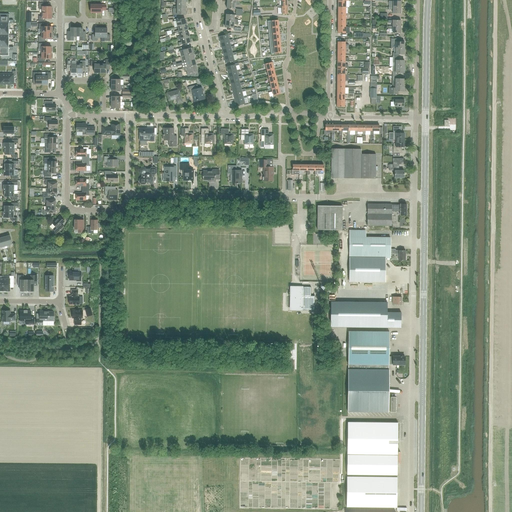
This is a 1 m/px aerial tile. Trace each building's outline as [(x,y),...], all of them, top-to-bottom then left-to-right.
[(39,3),(39,9),(42,9),(42,13),(51,13),(51,12),(52,12),(52,8),(51,8),(51,7),(45,7),(45,3),(39,3)] [(90,8),(90,9),(91,10),(90,13),(91,13),(92,13),(94,13),(102,13),(102,10),(106,10),(106,5),(102,5),(91,5),(91,7),(90,8)] [(282,5),(277,5),(277,8),(282,8),(282,14),(286,14),(287,14),(287,6),(282,6),(282,5)] [(38,16),(38,22),(45,22),(45,19),(51,19),(51,18),(52,18),(52,14),(51,14),(51,13),(42,13),(42,16),(38,16)] [(0,23),(10,23),(13,23),(13,20),(9,20),(9,14),(0,14),(0,23)] [(184,18),(176,21),(177,27),(186,25),(184,18)] [(38,24),(38,29),(42,29),(42,33),(51,33),(51,32),(52,32),(52,28),(51,28),(51,27),(45,27),(45,24),(38,24)] [(178,30),(175,31),(175,33),(179,32),(187,30),(186,25),(177,27),(178,30)] [(92,35),(92,41),(97,41),(97,38),(101,38),(101,28),(100,28),(96,27),(96,28),(95,28),(95,35),(92,35)] [(67,32),(67,41),(73,41),(73,37),(76,37),(76,28),(70,28),(70,32),(67,32)] [(76,28),(76,37),(80,37),(79,41),(85,41),(85,32),(82,32),(82,28),(76,28)] [(101,28),(101,38),(104,38),(104,41),(110,41),(110,35),(107,35),(107,28),(106,28),(102,28),(101,28)] [(180,36),(176,37),(177,39),(180,38),(189,36),(187,30),(179,32),(180,36)] [(38,36),(38,42),(45,42),(45,39),(51,39),(51,38),(52,38),(52,34),(51,34),(51,33),(42,33),(42,36),(38,36)] [(227,34),(218,37),(220,43),(229,41),(229,40),(228,36),(231,35),(231,33),(230,33),(227,34)] [(181,42),(178,43),(178,45),(182,44),(190,42),(189,36),(180,38),(181,42)] [(229,41),(220,43),(222,50),(231,48),(231,47),(229,42),(233,41),(232,39),(229,40),(229,41)] [(392,39),(392,43),(395,44),(395,48),(404,48),(404,42),(398,42),(398,39),(392,39)] [(38,49),(38,53),(42,53),(51,53),(51,52),(52,52),(52,48),(51,48),(51,47),(45,47),(45,44),(38,44),(38,49)] [(231,48),(222,50),(223,56),(232,54),(232,53),(231,49),(234,48),(234,46),(231,47),(231,48)] [(0,56),(8,56),(8,50),(13,50),(13,47),(9,47),(0,47),(0,56)] [(192,48),(179,51),(181,57),(193,54),(192,48)] [(392,53),(392,57),(398,57),(398,54),(404,54),(404,48),(395,48),(395,52),(392,53)] [(232,54),(223,56),(225,63),(234,61),(233,55),(236,54),(236,52),(232,53),(232,54)] [(38,56),(38,62),(45,62),(45,59),(51,59),(51,58),(52,58),(52,54),(51,54),(51,53),(42,53),(42,56),(38,56)] [(193,54),(181,57),(182,62),(182,63),(195,60),(193,54)] [(392,58),(392,62),(395,63),(395,66),(404,67),(404,60),(398,60),(398,57),(392,57),(392,58)] [(68,59),(68,67),(71,68),(71,73),(72,73),(73,74),(75,74),(76,73),(77,73),(77,64),(77,61),(77,60),(71,59),(68,59)] [(100,64),(100,73),(106,73),(106,68),(110,68),(110,60),(106,60),(106,61),(104,61),(103,64),(100,64)] [(176,64),(172,65),(173,67),(176,66),(176,67),(181,66),(182,69),(183,68),(196,65),(195,60),(182,63),(182,62),(176,64)] [(77,64),(77,73),(82,73),(82,67),(85,67),(85,61),(80,61),(80,64),(77,64)] [(272,62),(265,64),(267,70),(274,69),(272,62)] [(235,64),(226,67),(227,73),(237,71),(236,70),(235,66),(239,65),(238,63),(235,64)] [(196,65),(183,68),(184,72),(186,71),(187,76),(193,75),(194,76),(199,77),(197,71),(196,65)] [(392,71),(392,75),(398,76),(398,73),(403,73),(404,67),(395,66),(392,66),(392,71)] [(237,71),(227,73),(229,80),(238,78),(238,77),(237,72),(240,71),(240,69),(236,70),(237,71)] [(274,69),(267,70),(268,77),(275,75),(274,69)] [(0,74),(0,83),(13,84),(13,78),(16,78),(16,71),(12,71),(12,75),(0,74)] [(33,73),(33,80),(36,80),(36,85),(42,85),(42,73),(38,73),(33,73)] [(42,73),(42,85),(48,85),(48,80),(51,80),(51,73),(45,73),(42,73)] [(275,75),(268,77),(270,83),(277,81),(275,75)] [(392,75),(392,80),(395,81),(395,85),(403,85),(403,79),(398,79),(398,76),(392,75)] [(238,78),(229,80),(231,86),(240,84),(239,83),(238,79),(242,78),(241,76),(238,77),(238,78)] [(277,81),(270,83),(271,89),(278,88),(277,81)] [(240,84),(231,86),(232,93),(241,91),(241,90),(240,85),(243,84),(243,82),(239,83),(240,84)] [(197,85),(188,87),(190,93),(191,93),(193,102),(204,99),(201,87),(197,88),(197,85)] [(388,85),(388,94),(398,94),(398,91),(403,91),(403,85),(395,85),(388,85)] [(278,88),(271,89),(273,96),(280,94),(278,88)] [(241,91),(232,93),(234,99),(243,97),(243,96),(242,92),(245,91),(244,89),(241,90),(241,91)] [(179,90),(166,93),(168,100),(176,99),(177,104),(182,102),(179,90)] [(111,97),(111,102),(120,102),(120,100),(122,100),(122,98),(131,98),(131,94),(122,94),(122,97),(120,97),(111,97)] [(243,97),(234,99),(235,106),(244,104),(243,98),(247,97),(246,95),(243,96),(243,97)] [(44,102),(44,107),(46,107),(46,111),(56,111),(56,105),(53,105),(53,102),(44,102)] [(45,117),(45,122),(49,122),(49,128),(57,128),(57,121),(51,121),(51,117),(45,117)] [(76,124),(76,132),(82,132),(82,135),(94,135),(94,129),(86,129),(86,124),(76,124)] [(103,128),(102,135),(111,135),(120,136),(120,125),(111,125),(111,128),(103,128)] [(324,130),(324,135),(326,135),(327,130),(331,130),(333,131),(333,125),(325,125),(325,130),(324,130)] [(331,130),(331,135),(334,135),(334,131),(339,131),(340,131),(340,125),(333,125),(333,131),(331,130)] [(339,131),(339,135),(342,135),(342,131),(347,131),(348,131),(348,125),(340,125),(340,131),(339,131)] [(348,131),(347,131),(347,135),(349,135),(350,131),(355,131),(356,131),(356,125),(348,125),(348,131)] [(355,131),(355,135),(357,135),(358,131),(363,131),(364,125),(356,125),(356,131),(355,131)] [(363,131),(362,135),(365,135),(365,131),(370,131),(371,131),(371,125),(364,125),(363,131)] [(370,131),(370,139),(373,139),(373,131),(379,131),(379,134),(382,134),(382,128),(379,128),(379,126),(371,125),(371,131),(370,131)] [(3,127),(3,134),(6,134),(6,137),(14,137),(14,127),(3,127)] [(389,134),(389,140),(395,140),(404,140),(404,133),(401,133),(401,128),(401,127),(393,127),(393,134),(389,134)] [(140,128),(140,141),(153,141),(153,128),(140,128)] [(163,128),(163,140),(169,141),(169,147),(176,147),(176,139),(173,139),(173,129),(163,128)] [(181,129),(181,136),(184,136),(184,144),(193,144),(193,133),(188,133),(188,129),(181,129)] [(201,129),(201,135),(204,135),(204,144),(213,144),(213,134),(208,134),(208,129),(201,129)] [(221,129),(221,135),(224,135),(224,145),(233,145),(233,134),(228,134),(228,129),(221,129)] [(241,129),(241,135),(242,135),(242,139),(244,139),(244,145),(253,145),(253,134),(248,134),(248,129),(241,129)] [(260,141),(260,147),(264,147),(264,145),(273,145),(273,134),(273,133),(268,133),(268,130),(261,130),(261,137),(264,137),(264,141),(260,141)] [(44,134),(44,140),(45,140),(44,143),(57,144),(57,138),(51,137),(51,134),(44,134)] [(3,143),(3,149),(14,149),(14,143),(18,143),(18,140),(12,140),(12,143),(3,143)] [(393,143),(393,153),(400,153),(400,147),(401,147),(404,147),(404,140),(395,140),(395,143),(393,143)] [(44,147),(44,153),(51,153),(51,149),(57,150),(57,144),(44,143),(44,147)] [(3,149),(4,149),(4,155),(11,155),(11,158),(18,158),(18,155),(14,155),(14,149),(3,149)] [(76,149),(76,157),(82,157),(82,160),(89,160),(89,154),(86,154),(86,149),(76,149)] [(331,149),(331,178),(375,178),(376,163),(376,155),(361,154),(361,149),(331,149)] [(104,157),(104,162),(108,162),(108,167),(118,167),(118,160),(111,160),(111,157),(104,157)] [(44,158),(44,164),(48,164),(48,167),(57,168),(57,162),(51,161),(51,158),(44,158)] [(76,164),(76,171),(86,171),(86,166),(89,166),(92,166),(92,160),(89,160),(82,160),(82,164),(76,164)] [(259,164),(259,168),(264,168),(264,181),(273,181),(273,172),(273,167),(268,167),(268,160),(259,160),(259,164)] [(3,170),(14,170),(15,170),(15,164),(18,164),(18,161),(11,161),(11,164),(4,164),(4,170),(3,170)] [(180,164),(180,170),(183,170),(183,181),(193,181),(193,170),(189,170),(189,164),(180,164)] [(389,164),(389,171),(394,171),(394,178),(398,178),(398,177),(404,178),(404,170),(399,170),(399,164),(393,164),(389,164)] [(291,170),(291,175),(294,175),(294,171),(299,171),(300,171),(300,165),(292,165),(292,170),(291,170)] [(299,171),(299,175),(301,175),(302,171),(307,171),(308,171),(308,165),(300,165),(300,171),(299,171)] [(307,171),(307,175),(309,175),(310,171),(314,171),(316,171),(316,165),(308,165),(308,171),(307,171)] [(314,171),(314,175),(317,175),(317,171),(323,171),(324,165),(316,165),(316,171),(314,171)] [(164,173),(165,173),(165,182),(173,182),(173,177),(173,174),(176,174),(176,166),(172,166),(172,167),(164,167),(164,173)] [(228,166),(228,174),(232,174),(232,183),(242,183),(242,171),(237,170),(237,166),(228,166)] [(44,171),(44,177),(50,177),(50,173),(57,174),(57,168),(48,167),(48,171),(44,171)] [(139,179),(139,182),(141,184),(144,184),(146,182),(149,182),(151,185),(153,185),(153,177),(152,177),(152,175),(154,175),(157,173),(157,170),(154,167),(151,167),(149,169),(146,169),(146,172),(144,174),(141,174),(141,177),(139,179)] [(3,170),(3,176),(11,176),(11,179),(17,179),(17,176),(18,170),(15,170),(14,170),(3,170)] [(203,172),(203,180),(210,181),(210,182),(215,182),(215,179),(219,179),(219,170),(212,170),(212,172),(203,172)] [(104,171),(104,177),(107,177),(107,182),(117,182),(117,175),(111,175),(111,171),(104,171)] [(45,179),(45,185),(48,185),(48,188),(57,189),(57,183),(52,182),(52,179),(45,179)] [(76,179),(76,186),(82,186),(82,190),(89,190),(89,184),(86,184),(86,179),(76,179)] [(3,185),(3,191),(14,191),(14,185),(17,185),(17,182),(11,182),(11,185),(3,185)] [(105,187),(105,194),(108,195),(108,200),(117,200),(117,194),(115,194),(115,187),(105,187)] [(43,192),(43,197),(50,197),(50,194),(57,195),(57,189),(48,188),(45,188),(45,192),(43,192)] [(76,193),(76,200),(86,200),(86,196),(89,196),(89,190),(82,190),(82,193),(76,193)] [(3,191),(4,191),(4,197),(11,197),(11,200),(17,200),(17,194),(14,194),(14,191),(3,191)] [(43,197),(43,203),(47,203),(46,206),(55,207),(55,201),(50,200),(50,197),(43,197)] [(3,212),(14,212),(15,212),(15,206),(18,206),(18,203),(11,203),(11,206),(4,206),(4,212),(3,212)] [(367,204),(367,226),(391,226),(391,211),(397,212),(397,205),(391,205),(391,204),(367,204)] [(397,205),(397,212),(400,212),(400,215),(406,215),(406,204),(400,204),(400,205),(397,205)] [(43,210),(43,215),(50,215),(50,212),(55,213),(55,207),(46,206),(46,210),(43,210)] [(317,206),(317,230),(340,230),(342,230),(342,206),(317,206)] [(3,212),(3,218),(11,218),(11,221),(17,221),(17,218),(14,218),(14,212),(3,212)] [(55,227),(52,231),(56,235),(62,229),(64,227),(61,225),(64,222),(59,217),(52,224),(55,227)] [(74,220),(74,229),(78,229),(78,233),(83,233),(83,220),(74,220)] [(87,227),(87,233),(93,233),(93,230),(97,230),(97,228),(102,228),(102,224),(97,224),(97,220),(91,220),(91,227),(87,227)] [(349,258),(349,260),(385,261),(385,258),(389,258),(390,258),(390,254),(399,254),(399,261),(406,261),(406,260),(406,256),(405,256),(405,251),(395,251),(395,249),(390,249),(390,238),(365,238),(365,230),(350,230),(349,258)] [(349,260),(349,282),(385,282),(385,261),(349,260)] [(69,272),(69,280),(76,280),(76,281),(80,281),(81,272),(69,272)] [(3,279),(3,291),(9,291),(10,285),(13,285),(13,276),(9,276),(9,279),(3,279)] [(17,276),(17,283),(20,283),(20,291),(21,291),(21,292),(24,292),(24,291),(27,291),(27,280),(23,280),(23,276),(17,276)] [(27,280),(27,291),(30,291),(30,292),(33,292),(33,291),(34,291),(34,285),(37,285),(37,276),(31,276),(31,280),(27,280)] [(291,287),(290,309),(300,310),(314,310),(314,295),(314,296),(311,296),(311,287),(301,287),(300,287),(298,287),(297,287),(291,287)] [(69,296),(69,304),(79,304),(79,296),(78,296),(78,290),(71,290),(71,296),(69,296)] [(401,297),(396,297),(393,297),(392,304),(393,304),(393,305),(393,306),(394,306),(394,305),(395,305),(395,304),(401,304),(401,297)] [(331,302),(330,327),(401,328),(401,312),(387,312),(387,302),(331,302)] [(72,310),(72,318),(74,318),(74,325),(81,325),(81,318),(82,318),(82,310),(72,310)] [(2,311),(2,321),(10,322),(10,320),(15,320),(15,314),(12,314),(12,315),(10,315),(10,311),(2,311)] [(19,321),(26,321),(26,324),(34,324),(34,317),(31,317),(31,311),(27,311),(24,311),(20,311),(20,321),(19,321)] [(37,319),(36,325),(42,325),(43,321),(53,321),(53,312),(46,312),(46,311),(40,311),(40,319),(37,319)] [(348,331),(348,364),(388,364),(389,357),(389,332),(348,331)] [(296,348),(296,368),(308,368),(309,363),(311,363),(311,355),(306,355),(306,348),(309,348),(309,341),(299,341),(298,348),(296,348)] [(389,357),(388,364),(393,364),(393,365),(396,365),(404,365),(404,356),(393,356),(393,357),(389,357)] [(348,369),(347,412),(348,412),(388,412),(388,397),(388,370),(388,364),(348,364),(348,369)] [(347,422),(347,475),(397,475),(398,423),(397,423),(347,422)] [(347,477),(346,507),(397,508),(397,477),(347,477)]
